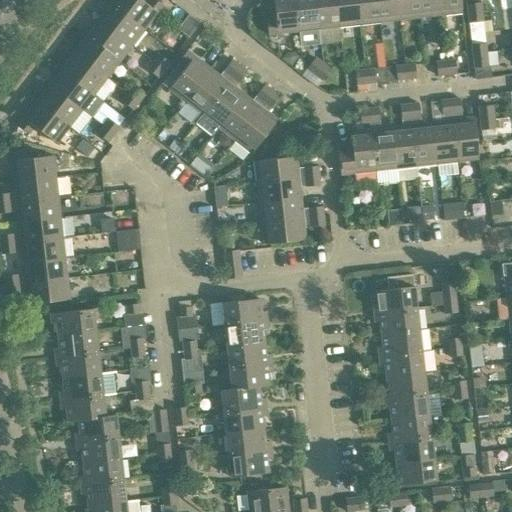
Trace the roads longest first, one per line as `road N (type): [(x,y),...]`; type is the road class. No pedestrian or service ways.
road 1 (residential): [(319,511),(325,467),(307,276),(343,266)]
road 2 (residential): [(327,103),(511,82)]
road 3 (residential): [(343,266),(511,247)]
road 4 (residential): [(343,266),(327,103)]
road 5 (residential): [(327,103),(231,24),(250,0)]
